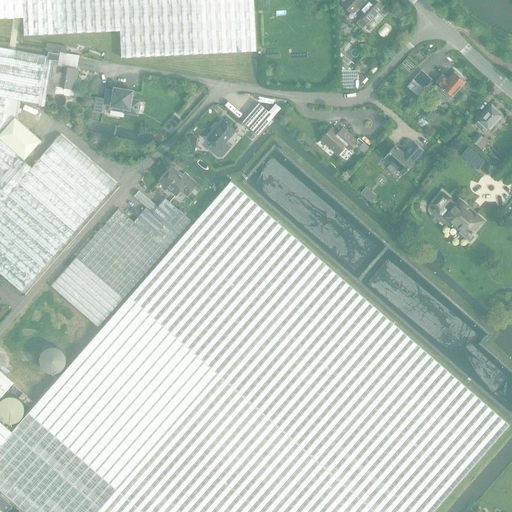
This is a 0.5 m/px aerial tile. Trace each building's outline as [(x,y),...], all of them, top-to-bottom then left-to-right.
[(0,0),(0,17),(13,17),(23,17),(24,35),(120,30),(121,57),(255,51),(252,0),(0,0)] [(343,0),(346,2),(343,5),(351,12),(353,14),(365,1),(364,0),(343,0)] [(365,1),(353,14),(355,16),(357,14),(361,18),(357,23),(362,28),(371,17),(376,21),(381,16),(377,12),(381,6),(374,0),(369,0),(367,3),(365,1)] [(46,49),(65,52),(67,46),(48,43),(46,49)] [(0,273),(21,293),(70,236),(116,184),(60,135),(31,167),(29,165),(23,159),(0,139),(0,137),(15,120),(16,116),(18,117),(21,99),(36,102),(35,104),(44,106),(46,92),(53,53),(48,52),(47,59),(46,59),(47,56),(0,47),(0,273)] [(340,51),(339,50),(339,59),(341,60),(341,59),(348,65),(352,61),(340,51)] [(53,53),(46,92),(54,94),(55,86),(74,89),(77,69),(76,69),(63,67),(57,66),(59,54),(53,53)] [(421,70),(412,82),(422,91),(432,79),(421,70)] [(442,74),(436,81),(440,85),(437,89),(443,94),(449,99),(452,95),(452,96),(465,81),(463,80),(464,78),(460,75),(459,76),(454,72),(448,79),(446,78),(442,74)] [(114,104),(128,106),(128,110),(140,112),(141,99),(134,98),(135,89),(116,86),(116,89),(109,88),(108,98),(98,96),(96,110),(106,111),(108,102),(114,103),(114,104)] [(242,121),(257,135),(281,108),(275,103),(268,111),(259,103),(242,121)] [(489,131),(502,116),(501,115),(502,114),(492,105),(491,106),(489,104),(476,119),(477,120),(474,123),(480,128),(482,125),(489,131)] [(182,120),(176,115),(164,128),(170,134),(182,120)] [(422,117),(417,123),(424,129),(428,123),(428,122),(425,120),(422,117)] [(0,139),(23,159),(39,141),(15,120),(0,137),(0,139)] [(223,121),(207,138),(212,143),(208,148),(210,150),(214,154),(218,157),(222,157),(231,147),(225,142),(235,131),(223,121)] [(332,127),(321,139),(338,154),(345,147),(348,150),(357,140),(343,127),(338,133),(332,127)] [(93,133),(88,139),(92,143),(97,137),(93,133)] [(482,150),(490,141),(485,136),(483,138),(478,134),(471,141),(482,150)] [(184,136),(182,152),(183,152),(185,153),(185,155),(184,156),(191,157),(193,157),(193,156),(193,154),(194,154),(195,147),(191,146),(193,137),(184,136)] [(384,157),(391,163),(387,168),(393,173),(396,168),(404,175),(414,163),(414,162),(424,150),(414,141),(404,153),(395,145),(384,157)] [(364,153),(369,148),(364,143),(359,148),(364,153)] [(470,148),(464,155),(469,160),(470,158),(475,162),(474,164),(479,168),(485,161),(470,148)] [(189,194),(197,185),(185,174),(182,177),(172,167),(160,180),(176,194),(182,187),(189,194)] [(230,181),(11,432),(0,445),(0,491),(24,511),(432,511),(509,424),(241,190),(230,181)] [(139,190),(134,196),(152,211),(157,206),(139,190)] [(442,192),(432,204),(437,208),(434,211),(445,220),(447,217),(462,230),(459,233),(469,242),(474,237),(471,234),(482,221),(475,216),(474,218),(465,210),(466,208),(460,202),(456,206),(449,199),(450,199),(442,192)] [(166,197),(165,198),(152,213),(146,208),(133,222),(118,209),(51,286),(98,327),(191,220),(166,197)] [(55,314),(73,329),(81,319),(64,303),(55,314)] [(16,335),(5,347),(27,368),(38,355),(16,335)] [(0,445),(11,432),(3,424),(0,422),(0,397),(13,383),(0,371),(0,445)] [(17,393),(20,390),(13,383),(10,387),(17,393)] [(18,395),(28,404),(32,400),(21,390),(18,395)] [(0,495),(0,511),(6,511),(12,506),(0,495)]
